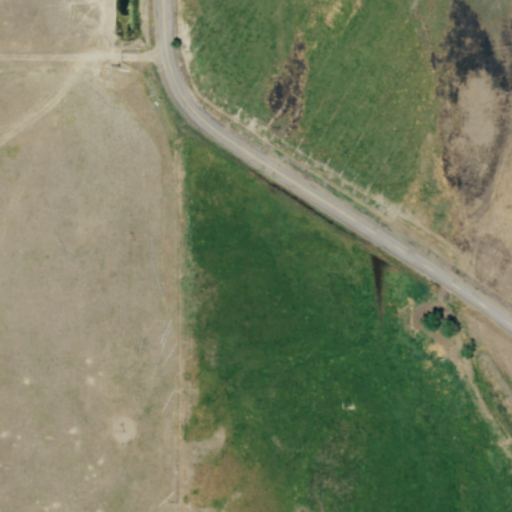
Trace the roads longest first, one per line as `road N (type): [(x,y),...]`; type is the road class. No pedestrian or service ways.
road 1 (residential): [(511,332),(191,118),(162,58),(159,0)]
road 2 (residential): [(162,58),(0,59)]
